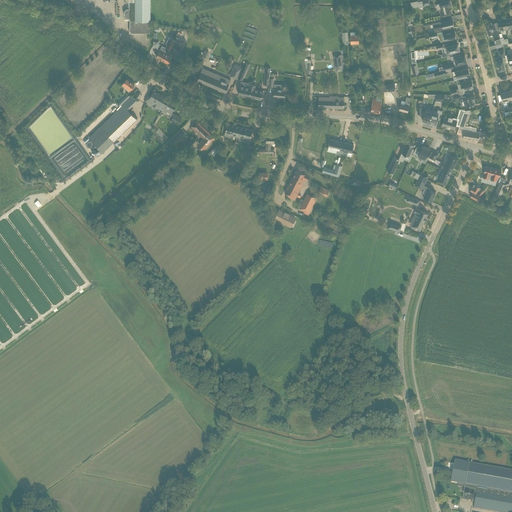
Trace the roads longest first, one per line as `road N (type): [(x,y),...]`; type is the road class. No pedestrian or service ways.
road 1 (tertiary): [(435,511),(405,394),(401,332),(412,285),(473,146)]
road 2 (tertiary): [(293,116),(194,100),(91,23),(32,0)]
road 3 (tertiary): [(473,146),(375,120),(293,116)]
